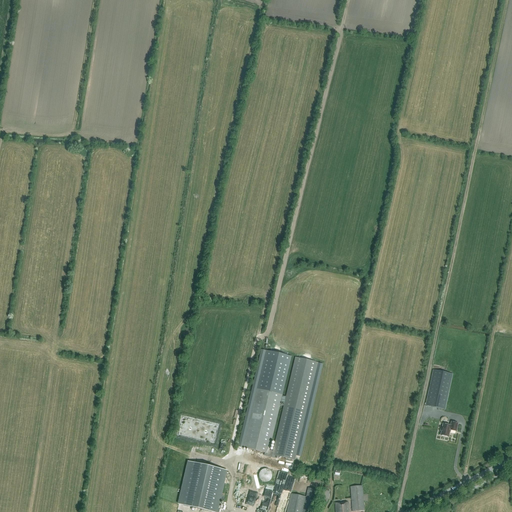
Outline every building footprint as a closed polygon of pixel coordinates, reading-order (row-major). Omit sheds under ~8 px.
[(295,460),(318,363),(296,358),(273,455),(295,460)] [(453,374),(433,370),(425,406),(445,410),(453,374)] [(257,389),(243,448),(265,453),(264,456),(272,458),(274,452),(269,450),(282,395),(274,393),(275,388),(267,386),(265,391),(257,389)] [(448,437),(450,430),(456,432),(458,424),(451,422),(450,426),(443,424),(442,429),(441,429),(441,431),(441,435),(448,437)] [(216,511),(226,471),(188,462),(179,504),(212,511),(216,511)] [(260,473),(259,475),(260,478),(260,480),(262,481),(264,483),(266,483),(269,482),(271,481),(272,479),(273,477),(272,475),(272,473),(270,471),(268,470),(266,470),(263,470),(261,471),(260,473)] [(262,498),(269,501),(274,487),(267,484),(262,498)] [(350,487),(352,511),(364,511),(362,486),(350,487)] [(291,494),(286,511),(313,511),(318,490),(308,488),(306,497),(291,494)] [(348,511),(348,502),(335,504),(335,511),(348,511)]
